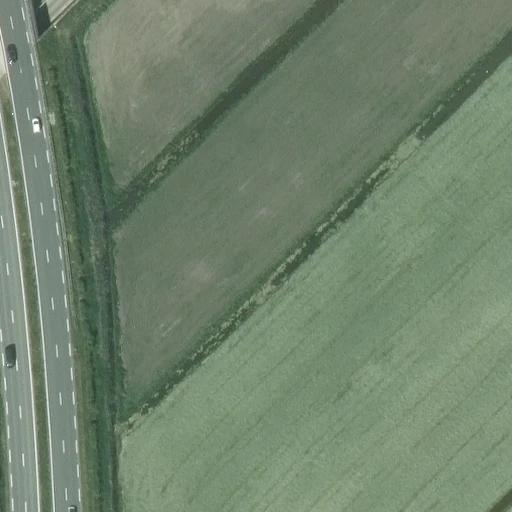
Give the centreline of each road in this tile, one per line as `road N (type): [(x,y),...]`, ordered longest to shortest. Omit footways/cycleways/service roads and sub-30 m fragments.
road 1 (primary): [(66,511),(38,194),(6,0)]
road 2 (primary): [(0,217),(25,511)]
